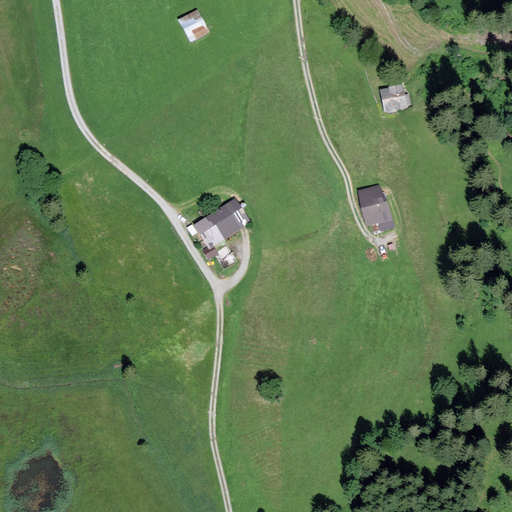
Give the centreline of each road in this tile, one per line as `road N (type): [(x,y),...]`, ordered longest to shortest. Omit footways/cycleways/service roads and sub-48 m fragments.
road 1 (track): [(57,0),(66,79),(91,144),(171,214),(222,298),(213,429),(229,511)]
road 2 (track): [(296,0),(311,93),(355,212),(372,239),(394,235)]
